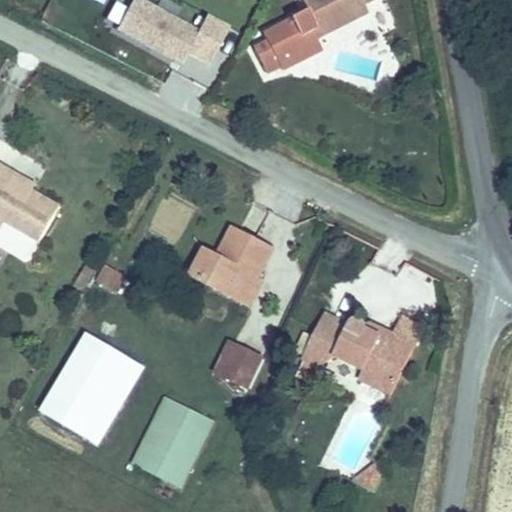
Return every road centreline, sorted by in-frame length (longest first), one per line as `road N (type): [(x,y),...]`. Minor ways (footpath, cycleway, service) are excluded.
road 1 (tertiary): [(0,22),(478,261),(507,268)]
road 2 (tertiary): [(507,268),(473,144),(449,0)]
road 3 (tertiary): [(507,268),(487,323),(453,511)]
